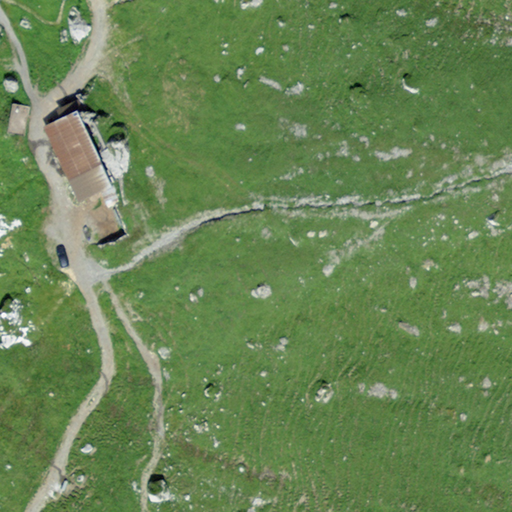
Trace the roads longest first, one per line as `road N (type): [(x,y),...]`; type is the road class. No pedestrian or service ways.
road 1 (track): [(97,0),(97,49),(82,80),(40,110),(36,133),(64,194),(84,269)]
road 2 (track): [(84,269),(103,331),(106,376),(35,511)]
